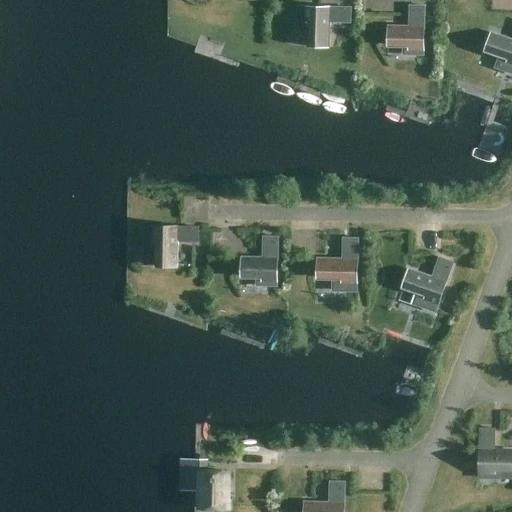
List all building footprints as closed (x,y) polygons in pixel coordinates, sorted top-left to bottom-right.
[(387,45),(403,46),(403,54),(423,55),(424,6),(409,6),(408,27),(387,27),(387,45)] [(297,30),(310,31),(309,47),(327,48),(328,23),(350,23),(350,8),(298,7),(297,30)] [(511,40),(490,33),(484,51),(499,56),(495,68),(511,73),(511,40)] [(177,196),(178,209),(200,208),(199,195),(177,196)] [(145,251),(157,251),(157,267),(175,268),(176,242),(197,242),(197,228),(145,227),(145,251)] [(240,276),(257,277),(257,285),(276,286),(277,237),(262,237),(262,258),(241,258),(240,276)] [(316,259),(316,278),(333,278),(332,291),(356,291),(357,239),(342,238),(342,260),(316,259)] [(438,257),(431,278),(407,270),(401,287),(417,293),(413,304),(435,312),(453,262),(438,257)] [(478,478),(498,478),(498,469),(511,469),(511,451),(494,451),(494,430),(479,429),(478,478)] [(199,460),(198,510),(223,510),(223,509),(227,509),(228,472),(206,471),(207,461),(199,460)] [(302,511),(343,511),(344,483),(329,482),(328,504),(303,503),(302,511)]
